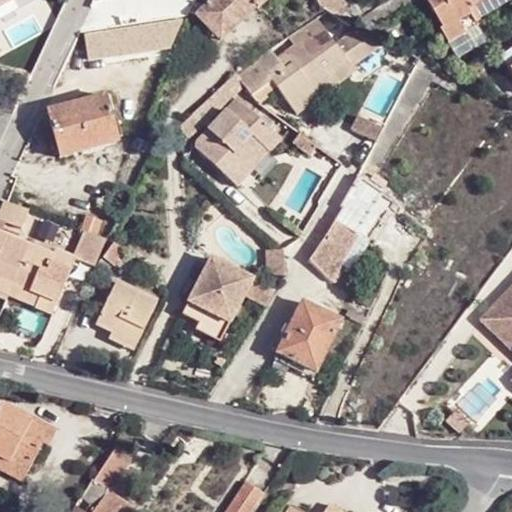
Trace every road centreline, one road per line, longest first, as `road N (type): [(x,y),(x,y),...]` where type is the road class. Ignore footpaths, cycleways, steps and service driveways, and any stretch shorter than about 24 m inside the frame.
road 1 (residential): [(0,369),(356,444),(508,460)]
road 2 (unknown): [(116,395),(177,281),(181,119),(215,61)]
road 3 (unknown): [(264,225),(286,239),(298,261),(207,416)]
road 4 (residential): [(80,0),(0,162)]
